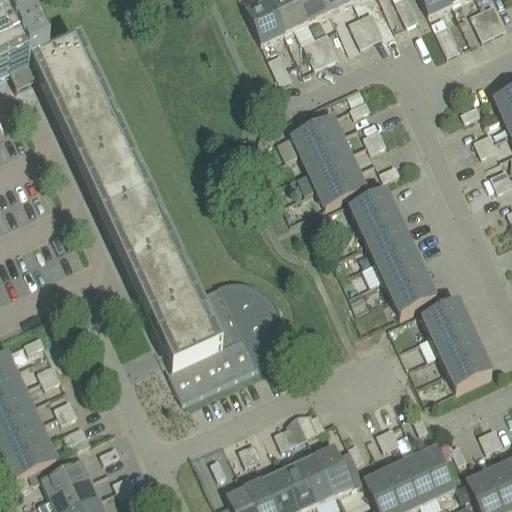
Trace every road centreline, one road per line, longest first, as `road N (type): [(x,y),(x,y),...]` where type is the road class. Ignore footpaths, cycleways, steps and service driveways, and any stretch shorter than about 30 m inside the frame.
road 1 (residential): [(412,109),(511,333)]
road 2 (residential): [(155,461),(378,365)]
road 3 (residential): [(288,107),(391,63),(412,109)]
road 4 (residential): [(155,461),(94,326)]
